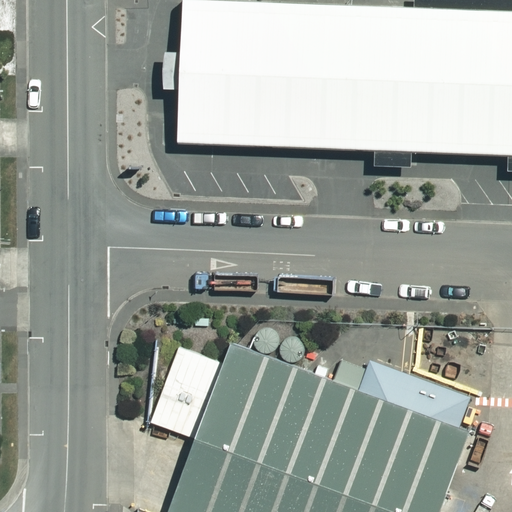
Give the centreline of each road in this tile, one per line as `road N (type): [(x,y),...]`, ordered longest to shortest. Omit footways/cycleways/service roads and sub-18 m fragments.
road 1 (unclassified): [(511,262),(67,245)]
road 2 (tertiary): [(64,511),(67,245)]
road 3 (tertiary): [(67,245),(66,0)]
